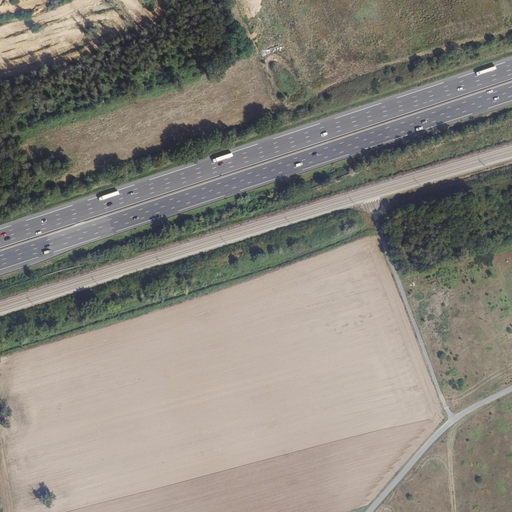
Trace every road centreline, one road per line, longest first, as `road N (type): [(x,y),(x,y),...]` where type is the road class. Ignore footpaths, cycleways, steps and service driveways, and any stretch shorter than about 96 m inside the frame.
road 1 (motorway): [(511,68),(0,238)]
road 2 (motorway): [(0,260),(511,91)]
road 3 (track): [(277,112),(335,82),(511,24)]
road 4 (track): [(378,231),(453,420)]
road 5 (tertiary): [(511,388),(447,425),(370,511)]
road 6 (track): [(153,0),(155,11),(126,41),(0,72)]
road 7 (track): [(0,47),(110,22),(129,12),(128,0)]
road 8 (track): [(127,0),(0,36)]
